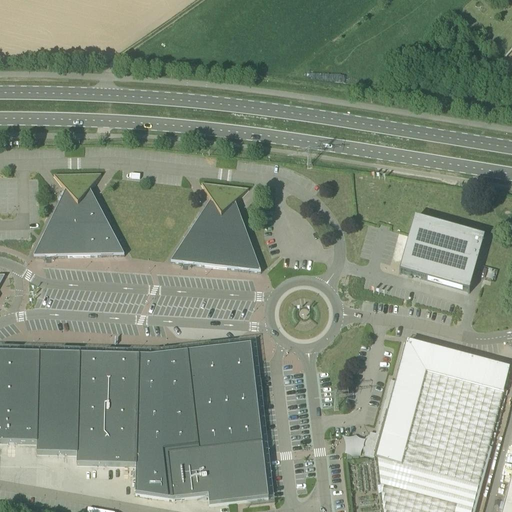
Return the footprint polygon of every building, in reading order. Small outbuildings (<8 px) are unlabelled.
[(79,258),(77,177),(54,178),(65,193),(33,259),(79,258)] [(77,177),(79,258),(124,258),(90,193),(101,177),(77,177)] [(235,206),(248,191),(201,186),(211,203),(171,264),(261,275),(235,206)] [(414,220),(399,275),(400,275),(401,273),(469,292),(468,294),(469,294),(484,240),(483,239),(481,244),(415,226),(416,221),(414,220)] [(382,511),(472,511),(509,372),(480,365),(406,345),(396,384),(390,382),(379,422),(376,436),(370,434),(367,446),(364,458),(372,460),(377,461),(377,463),(382,511)] [(183,482),(136,485),(135,500),(194,495),(192,440),(259,434),(254,365),(253,346),(200,353),(204,424),(180,425),(183,482)] [(143,358),(140,358),(136,469),(136,485),(183,482),(180,425),(204,424),(200,353),(151,358),(143,358)] [(37,446),(39,355),(0,354),(0,445),(37,446)] [(78,457),(80,357),(80,356),(39,355),(37,446),(36,456),(64,457),(77,457),(78,457)] [(136,469),(140,358),(80,357),(78,457),(77,457),(77,467),(136,469)] [(259,434),(192,440),(194,495),(219,492),(222,508),(268,500),(259,434)] [(511,511),(511,477),(502,511),(511,511)]
